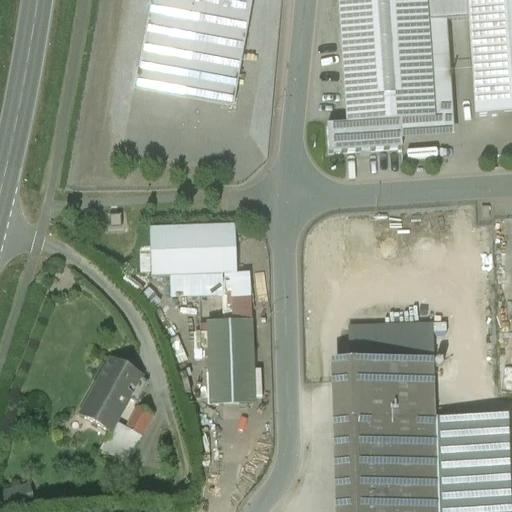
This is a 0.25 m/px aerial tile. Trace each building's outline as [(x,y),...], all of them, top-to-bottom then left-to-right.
[(252,0),(149,0),(147,15),(136,75),(236,93),(252,0)] [(425,0),(336,0),(345,128),(346,129),(399,125),(433,123),(432,97),(450,96),(448,73),(430,74),(425,0)] [(511,0),(470,0),(477,115),(511,113),(511,0)] [(399,125),(346,129),(345,128),(326,129),(328,157),(401,152),(399,125)] [(234,230),(149,233),(151,281),(236,278),(234,230)] [(248,326),(210,327),(212,408),(251,406),(248,326)] [(349,331),(351,366),(432,363),(431,328),(349,331)] [(351,366),(329,367),(334,511),(437,511),(434,423),(432,363),(351,366)] [(103,385),(99,383),(79,417),(110,435),(116,425),(129,401),(125,399),(137,377),(114,365),(103,385)] [(148,383),(137,377),(125,399),(129,401),(136,405),(148,383)] [(152,417),(138,409),(127,430),(141,438),(152,417)] [(507,511),(505,421),(434,423),(437,511),(507,511)] [(127,430),(116,425),(110,435),(101,451),(126,465),(141,438),(127,430)]
